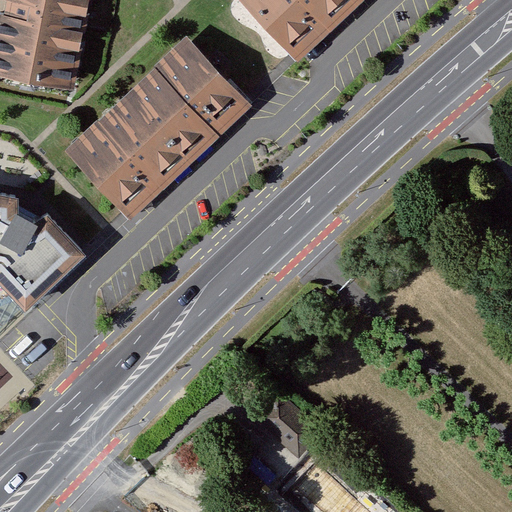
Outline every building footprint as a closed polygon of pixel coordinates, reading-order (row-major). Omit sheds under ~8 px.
[(0,0),(0,73),(69,85),(86,0),(0,0)] [(238,0),(293,57),(352,0),(238,0)] [(247,100),(184,34),(62,150),(126,216),(247,100)] [(0,191),(0,283),(18,303),(77,248),(43,204),(29,217),(12,208),(13,194),(0,191)] [(273,395),(250,421),(290,457),(314,431),(273,395)] [(303,465),(280,490),(289,499),(277,511),(347,511),(351,508),(303,465)]
